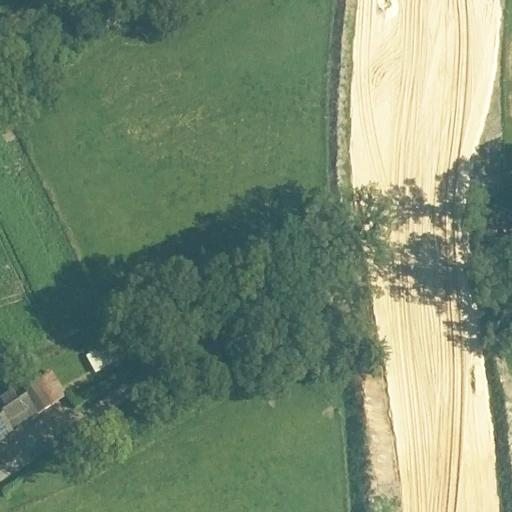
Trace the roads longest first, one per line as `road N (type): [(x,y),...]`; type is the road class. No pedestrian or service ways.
road 1 (unclassified): [(431,0),(419,271),(442,443),(442,511)]
road 2 (track): [(0,478),(133,393),(184,335),(358,303),(385,289)]
